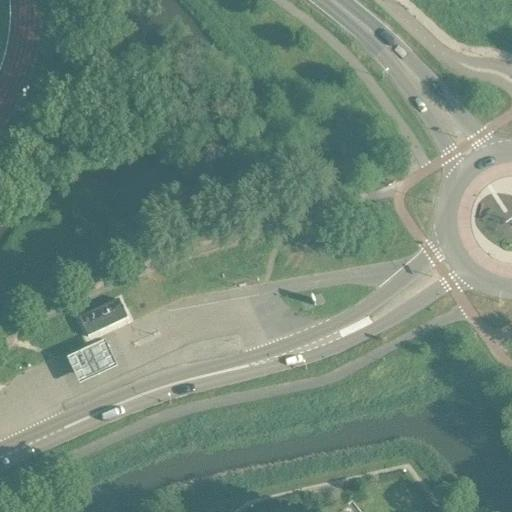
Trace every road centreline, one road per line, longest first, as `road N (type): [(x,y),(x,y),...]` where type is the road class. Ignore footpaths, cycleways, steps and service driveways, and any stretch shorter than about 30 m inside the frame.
road 1 (secondary): [(0,457),(161,386),(312,345)]
road 2 (secondary): [(312,345),(344,342),(474,275)]
road 3 (secondary): [(446,234),(427,258),(312,345)]
road 4 (tertiary): [(496,151),(394,43),(380,40)]
road 5 (tertiary): [(380,40),(458,176)]
